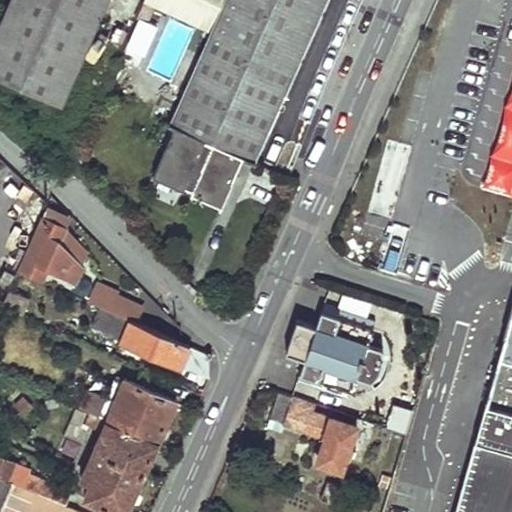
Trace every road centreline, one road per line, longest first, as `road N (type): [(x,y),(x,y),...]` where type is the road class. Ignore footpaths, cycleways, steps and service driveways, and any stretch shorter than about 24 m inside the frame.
road 1 (tertiary): [(398,0),(247,358)]
road 2 (residential): [(247,358),(67,183)]
road 3 (tertiary): [(247,358),(175,511)]
